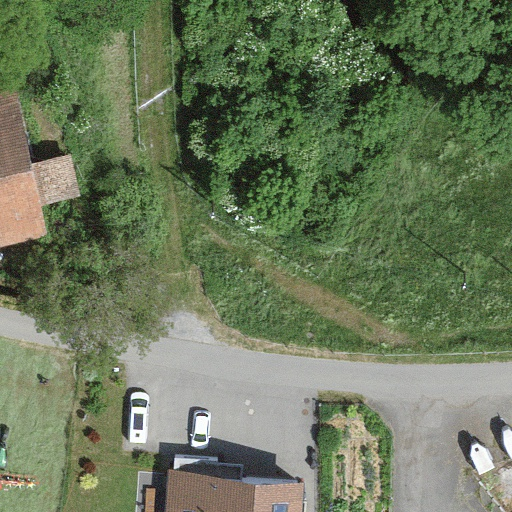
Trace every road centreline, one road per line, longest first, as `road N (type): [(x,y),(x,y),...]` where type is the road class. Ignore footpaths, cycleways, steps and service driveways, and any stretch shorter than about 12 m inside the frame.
road 1 (unclassified): [(511,375),(347,375),(0,320)]
road 2 (track): [(181,354),(154,0)]
